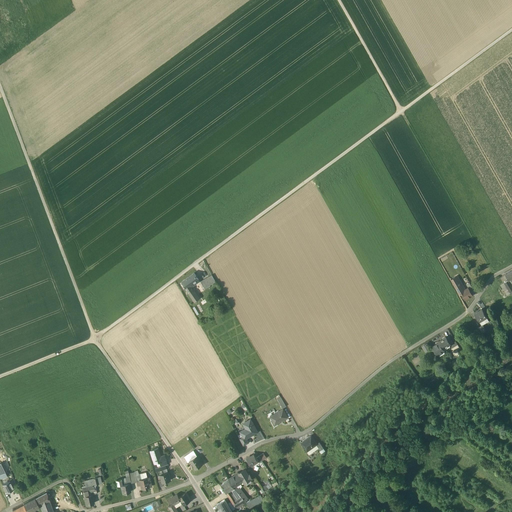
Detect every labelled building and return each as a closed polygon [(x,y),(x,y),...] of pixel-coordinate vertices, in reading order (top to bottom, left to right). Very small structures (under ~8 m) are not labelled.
[(194,273),(182,281),(186,287),(186,288),(190,285),(198,280),(194,273)] [(212,275),(200,281),(204,288),(215,282),(212,275)] [(461,287),(457,280),(452,282),(459,294),(461,293),(460,292),(463,291),(461,287)] [(196,293),(191,287),(186,290),(191,297),(196,293)] [(463,291),(460,292),(461,293),(464,299),(472,295),(468,288),(466,289),(463,291)] [(196,293),(191,297),(194,302),(199,298),(196,293)] [(482,309),(474,314),(479,322),(487,317),(482,309)] [(446,337),(438,342),(439,343),(440,345),(441,346),(443,349),(450,344),(450,343),(447,338),(446,337)] [(439,343),(432,347),(437,355),(444,350),(443,349),(441,346),(440,345),(439,343)] [(426,344),(421,347),(425,353),(430,350),(426,344)] [(286,406),(281,397),(277,399),(282,409),(286,406)] [(283,409),(270,417),(275,425),(287,417),(283,409)] [(257,432),(250,420),(244,423),(246,427),(245,431),(241,433),(242,436),(244,439),(246,438),(257,432)] [(244,439),(242,436),(239,438),(243,446),(249,442),(246,438),(244,439)] [(311,436),(301,442),(306,450),(309,448),(309,449),(317,444),(311,436)] [(158,447),(151,450),(155,463),(162,461),(162,460),(166,459),(165,454),(161,455),(158,447)] [(193,450),(184,456),(186,459),(191,456),(192,458),(197,455),(193,450)] [(256,457),(254,454),(250,456),(250,455),(246,458),(251,465),(258,460),(256,457)] [(192,458),(189,460),(190,461),(195,469),(202,464),(197,455),(192,458)] [(166,464),(162,466),(162,465),(160,466),(161,469),(157,471),(158,475),(160,474),(168,471),(166,464)] [(246,470),(239,473),(242,478),(245,482),(248,480),(248,479),(251,477),(249,474),(246,470)] [(168,471),(160,474),(162,479),(162,482),(170,479),(168,471)] [(239,472),(229,479),(229,480),(234,487),(235,486),(240,483),(239,481),(242,479),(242,478),(239,473),(239,472)] [(7,475),(3,477),(5,480),(6,482),(2,484),(6,492),(14,488),(7,475)] [(142,478),(139,479),(139,480),(141,488),(151,486),(149,476),(142,478)] [(93,478),(84,480),(85,486),(86,486),(87,491),(93,490),(96,489),(95,488),(94,488),(93,485),(94,484),(93,478)] [(229,480),(221,485),(225,491),(229,490),(234,487),(229,480)] [(122,484),(120,484),(122,493),(130,491),(128,482),(122,484)] [(269,483),(262,487),(265,492),(272,488),(269,483)] [(49,499),(46,492),(38,496),(41,504),(43,510),(52,506),(50,501),(51,501),(50,499),(49,499)] [(190,500),(186,492),(179,496),(180,499),(183,504),(190,500)] [(87,494),(83,495),(85,504),(94,502),(93,497),(94,497),(93,496),(92,496),(92,493),(87,494)] [(177,493),(170,498),(173,503),(174,504),(180,499),(179,496),(177,493)] [(260,495),(253,499),(256,503),(263,499),(260,495)] [(38,496),(23,504),(27,511),(28,511),(30,511),(37,508),(38,507),(38,506),(38,505),(41,504),(38,496)] [(235,500),(232,502),(233,503),(235,506),(245,500),(241,496),(235,500)] [(229,506),(225,499),(217,504),(220,509),(218,511),(221,511),(223,511),(224,511),(231,511),(232,511),(229,506)] [(253,499),(247,502),(247,504),(249,507),(256,503),(253,499)] [(245,500),(235,506),(237,509),(245,504),(245,505),(247,504),(247,502),(245,500)] [(173,503),(168,506),(172,511),(173,511),(177,510),(173,503)]
